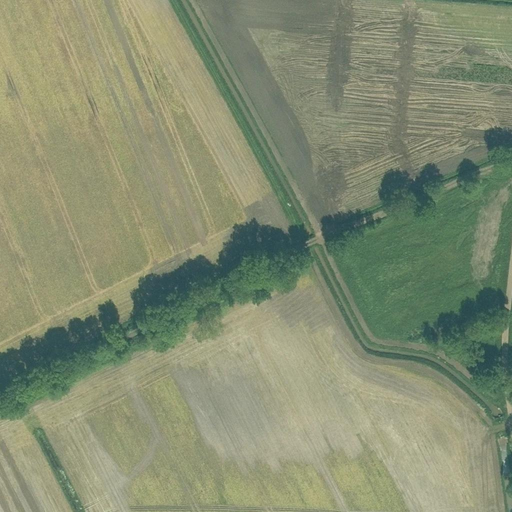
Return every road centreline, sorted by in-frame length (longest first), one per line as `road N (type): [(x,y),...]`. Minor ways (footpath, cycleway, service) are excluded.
road 1 (track): [(511,161),(315,240),(0,401)]
road 2 (unclassified): [(511,263),(503,359),(511,423)]
